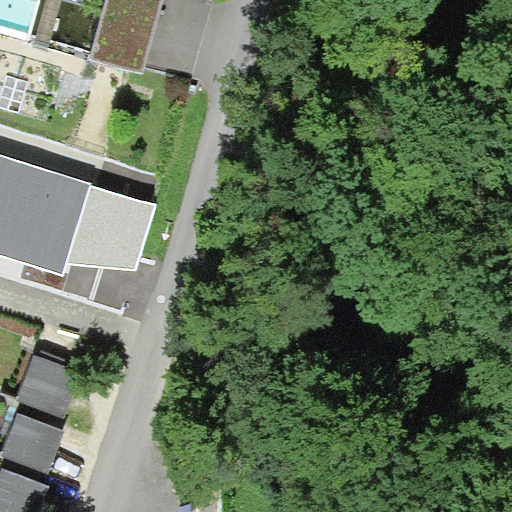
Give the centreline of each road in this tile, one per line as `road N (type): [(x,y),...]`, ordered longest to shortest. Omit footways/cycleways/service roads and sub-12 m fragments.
road 1 (unclassified): [(103,511),(271,0)]
road 2 (track): [(511,438),(491,269),(501,0)]
